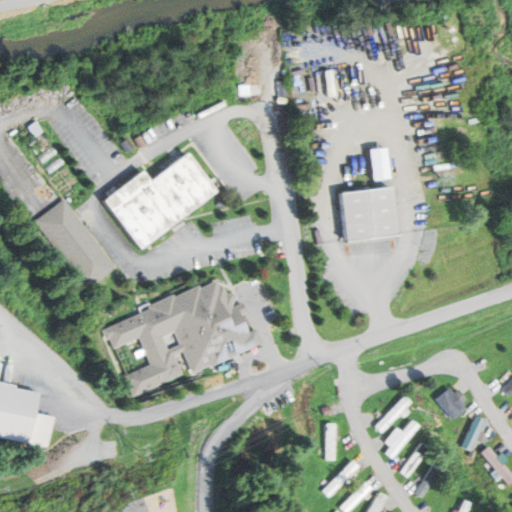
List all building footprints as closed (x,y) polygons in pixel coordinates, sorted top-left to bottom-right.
[(104,201),(140,248),(215,190),(211,185),(186,153),(150,182),(142,172),(104,201)] [(339,195),(345,241),(397,235),(391,188),(339,195)] [(36,221),(87,288),(115,267),(64,200),(36,221)] [(126,377),(131,387),(133,386),(137,394),(183,373),(175,354),(183,350),(193,372),(212,363),(213,364),(252,347),(247,337),(250,335),(238,309),(230,292),(225,295),(222,288),(217,290),(214,283),(198,290),(197,287),(173,298),(172,295),(148,306),(149,309),(104,330),(108,339),(111,338),(115,347),(139,336),(152,365),(126,377)] [(511,377),(500,389),(506,395),(511,389),(511,377)] [(0,381),(14,384),(13,387),(39,392),(35,413),(54,416),(48,446),(0,436),(0,381)] [(434,398),(449,418),(463,408),(447,388),(434,398)] [(372,425),(378,432),(401,409),(394,403),(372,425)] [(321,409),(323,414),(330,412),(329,406),(321,409)] [(473,417),(460,447),(469,451),(482,421),(473,417)] [(322,424),(323,459),(330,459),(330,424),(322,424)] [(382,453),(389,459),(407,435),(400,430),(382,453)] [(414,447),(397,471),(404,476),(421,452),(414,447)] [(479,453),(507,485),(511,480),(511,477),(486,447),(479,453)] [(434,457),(411,493),(418,497),(441,462),(434,457)] [(319,490),(325,496),(354,467),(348,461),(319,490)] [(338,507),(343,511),(345,511),(368,489),(362,483),(338,507)] [(375,494),(364,511),(375,511),(384,498),(375,494)] [(460,500),(455,511),(463,511),(467,503),(460,500)]
